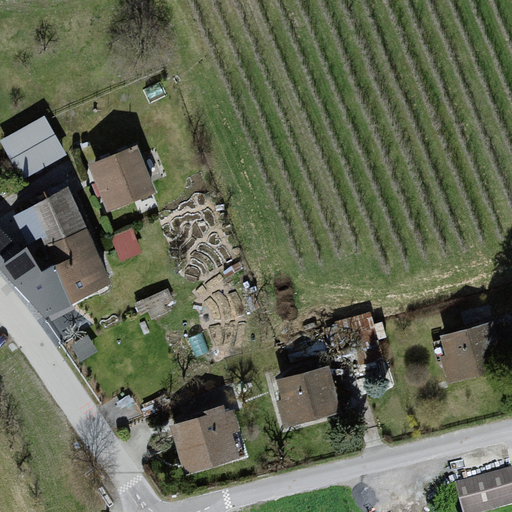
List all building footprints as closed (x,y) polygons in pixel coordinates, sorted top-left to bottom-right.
[(67,159),(43,119),(0,142),(0,144),(23,183),(67,159)] [(137,150),(91,169),(110,217),(160,195),(137,150)] [(0,225),(0,266),(3,270),(33,251),(50,276),(64,270),(77,305),(113,283),(69,193),(1,226),(0,225)] [(33,251),(3,270),(47,321),(77,305),(64,270),(50,276),(33,251)] [(382,364),(370,317),(321,327),(327,355),(349,350),(354,369),(382,364)] [(511,342),(507,322),(442,338),(446,356),(441,359),(449,385),(511,371),(511,342)] [(329,370),(278,383),(283,402),(278,408),(286,431),(342,412),(329,370)] [(200,417),(171,425),(186,477),(242,460),(236,436),(242,435),(232,403),(200,412),(200,417)] [(511,466),(456,482),(464,511),(481,511),(511,503),(511,466)] [(418,511),(412,497),(389,505),(391,511),(418,511)]
